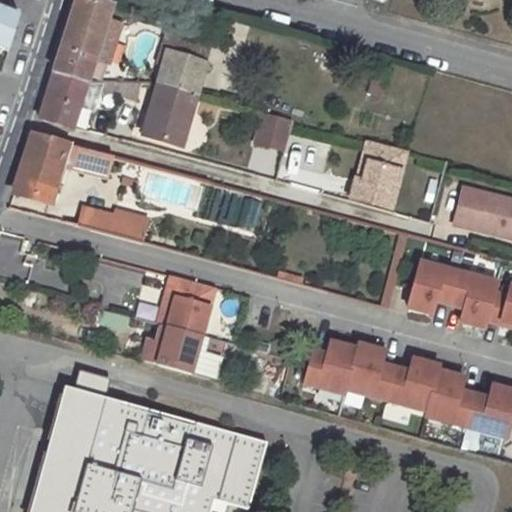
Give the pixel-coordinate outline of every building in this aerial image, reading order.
[(96,0),(76,0),(38,119),(72,129),(86,82),(88,83),(95,60),(109,64),(122,25),(107,21),(112,5),(96,0)] [(0,55),(5,52),(20,8),(0,2),(0,55)] [(166,35),(157,63),(164,64),(168,51),(207,63),(211,49),(166,35)] [(164,64),(143,134),(183,146),(207,63),(168,51),(164,64)] [(138,84),(121,83),(114,103),(132,103),(138,84)] [(292,121),(263,114),(256,143),(284,151),(292,121)] [(32,135),(13,191),(49,201),(62,164),(69,145),(32,135)] [(373,143),(367,141),(357,179),(363,180),(373,143)] [(406,151),(373,143),(363,180),(357,179),(356,178),(350,199),(391,209),(406,151)] [(69,145),(62,164),(108,176),(114,157),(69,145)] [(511,201),(462,189),(454,218),(474,223),(473,230),(511,240),(511,201)] [(84,207),(79,226),(137,241),(141,223),(112,215),(84,207)] [(114,209),(112,215),(141,223),(143,216),(114,209)] [(451,305),(459,273),(421,263),(409,308),(432,314),(436,301),(451,305)] [(495,293),(497,283),(459,273),(451,305),(465,309),(461,322),(485,328),(487,321),(495,293)] [(281,274),(279,280),(302,286),(304,281),(281,274)] [(214,289),(170,277),(158,325),(167,327),(201,337),(214,289)] [(511,322),(511,286),(508,296),(495,293),(487,321),(502,324),(503,320),(511,322)] [(98,326),(99,308),(84,307),(83,326),(98,326)] [(102,312),(99,327),(126,332),(129,317),(102,312)] [(157,365),(166,328),(160,326),(156,342),(147,340),(141,361),(157,365)] [(191,376),(201,337),(167,327),(166,328),(157,365),(156,366),(191,376)] [(191,376),(215,382),(221,359),(203,354),(207,339),(201,337),(191,376)] [(313,350),(304,383),(344,394),(346,389),(357,349),(331,342),(327,354),(313,350)] [(357,349),(346,389),(386,400),(395,368),(381,364),(385,351),(358,344),(357,349)] [(395,368),(386,400),(426,411),(438,371),(439,366),(413,359),(409,372),(395,368)] [(79,370),(73,390),(103,398),(105,399),(111,379),(79,370)] [(426,411),(425,416),(466,427),(475,395),(461,391),(464,378),(438,371),(426,411)] [(475,395),(466,427),(506,438),(511,417),(511,391),(492,386),(489,399),(475,395)] [(64,388),(29,511),(71,511),(72,509),(41,501),(49,469),(70,474),(70,478),(81,481),(103,398),(73,390),(64,388)] [(72,509),(71,511),(209,511),(213,500),(248,510),(266,444),(105,399),(103,398),(81,481),(70,478),(70,474),(49,469),(41,501),(72,509)] [(405,426),(410,412),(386,403),(381,417),(405,426)]
